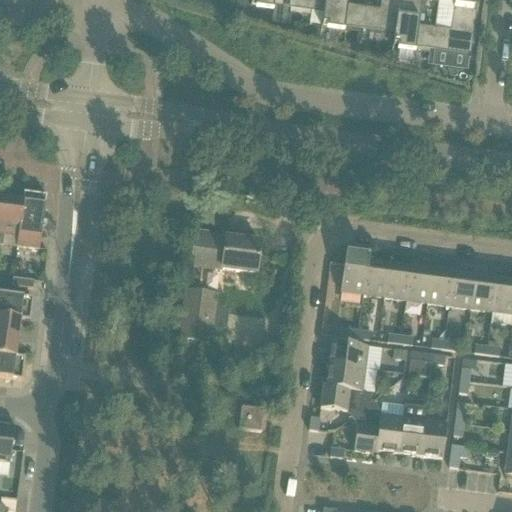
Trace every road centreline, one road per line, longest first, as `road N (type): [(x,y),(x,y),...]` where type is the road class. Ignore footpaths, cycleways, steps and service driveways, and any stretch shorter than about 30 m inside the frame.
road 1 (residential): [(282,511),(318,248),(327,235),(342,230),(511,253)]
road 2 (residential): [(488,127),(278,99),(148,23),(103,16)]
road 3 (residential): [(50,411),(86,125)]
road 4 (tertiary): [(511,168),(276,137)]
road 5 (tertiary): [(276,137),(89,100)]
road 6 (tertiary): [(86,125),(276,137)]
road 7 (residential): [(488,127),(507,0)]
